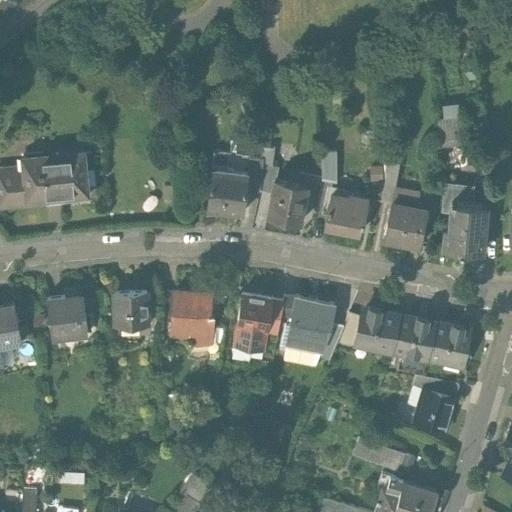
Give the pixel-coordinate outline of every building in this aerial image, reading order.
[(0,0),(4,3),(32,19),(43,0),(0,0)] [(87,166),(0,174),(0,239),(1,239),(0,225),(0,221),(88,213),(87,166)] [(323,191),(335,193),(338,167),(326,166),(323,191)] [(211,184),(247,188),(249,174),(249,173),(213,168),(211,184)] [(261,181),(261,176),(249,174),(247,188),(245,204),(260,205),(262,191),(261,181)] [(383,179),(384,195),(380,217),(390,219),(392,219),(399,182),(383,179)] [(278,184),(261,181),(262,191),(260,205),(271,208),(274,196),(276,196),(278,184)] [(247,188),(211,184),(207,224),(242,228),(245,204),(247,188)] [(276,196),(274,196),(271,208),(266,232),(299,239),(307,203),(276,196)] [(347,212),(330,208),(323,243),(358,250),(360,240),(361,240),(367,212),(348,208),(347,212)] [(392,219),(390,219),(383,255),(419,262),(426,226),(392,219)] [(485,224),(451,221),(448,249),(445,248),(443,268),(459,269),(459,272),(464,272),(464,269),(483,271),(486,241),(484,241),(485,224)] [(209,323),(210,302),(173,300),(171,341),(189,342),(188,351),(211,352),(213,323),(209,323)] [(149,301),(111,301),(112,338),(150,337),(149,301)] [(64,303),(46,305),(50,343),(86,339),(82,304),(64,307),(64,303)] [(242,307),(234,357),(263,361),(268,329),(271,313),(271,312),(242,307)] [(13,310),(0,313),(0,369),(3,369),(0,356),(0,348),(20,344),(13,310)] [(335,321),(284,311),(283,315),(280,327),(292,330),(290,341),(287,356),(322,363),(327,349),(329,350),(331,339),(335,321)] [(268,329),(280,330),(280,327),(283,315),(271,313),(268,329)] [(292,330),(280,327),(280,330),(278,338),(290,341),(292,330)] [(361,329),(360,331),(359,334),(355,353),(356,353),(372,357),(371,360),(392,365),(398,334),(367,328),(365,327),(364,327),(362,328),(361,329)] [(355,353),(359,334),(348,331),(344,341),(336,359),(355,363),(356,353),(355,353)] [(428,369),(434,342),(417,338),(398,334),(392,365),(412,369),(412,365),(428,369)] [(336,359),(344,341),(331,339),(329,350),(327,349),(322,363),(318,371),(330,373),(336,359)] [(465,349),(463,348),(434,342),(428,369),(427,372),(447,377),(448,373),(464,377),(469,355),(468,353),(467,351),(465,349)] [(318,371),(322,363),(287,356),(284,370),(316,377),(318,371)] [(457,400),(416,393),(413,404),(424,407),(453,415),(457,400)] [(453,415),(424,407),(415,440),(446,449),(455,415),(453,415)] [(511,444),(503,462),(511,466),(511,483),(511,484),(511,485),(511,444)] [(397,488),(403,471),(360,455),(353,471),(397,488)] [(403,471),(397,488),(408,493),(415,475),(403,471)] [(511,485),(511,484),(509,482),(502,497),(511,501),(511,485)] [(395,511),(398,511),(403,497),(391,493),(386,509),(395,511)] [(395,511),(386,509),(381,507),(379,511),(435,511),(437,508),(426,504),(427,499),(418,496),(417,501),(403,497),(398,511),(395,511)]
